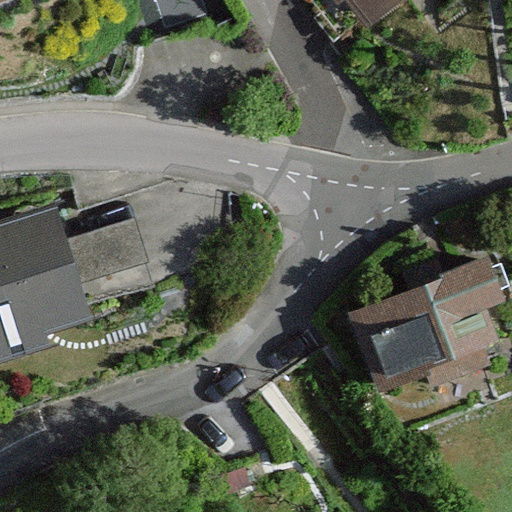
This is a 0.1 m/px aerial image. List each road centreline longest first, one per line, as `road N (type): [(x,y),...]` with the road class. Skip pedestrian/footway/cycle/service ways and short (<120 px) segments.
road 1 (residential): [(350,185),(290,316),(252,364),(0,480)]
road 2 (residential): [(0,143),(142,138),(350,185)]
road 3 (residential): [(350,185),(406,188),(511,163)]
